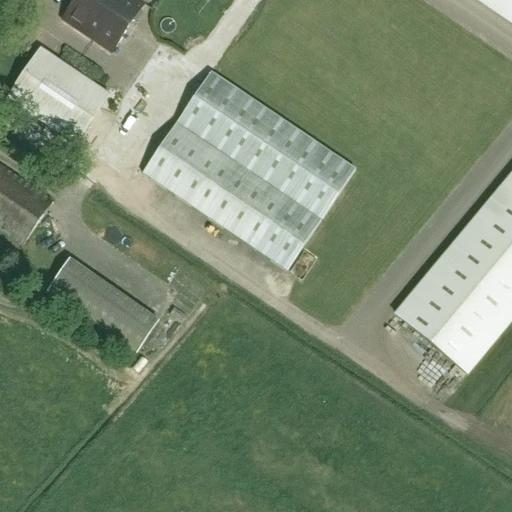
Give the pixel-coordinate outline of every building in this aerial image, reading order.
[(145,6),(136,0),(76,0),(62,22),(111,55),(145,6)] [(511,0),(474,0),(511,25),(511,0)] [(110,96),(42,51),(8,102),(75,147),(110,96)] [(356,172),(211,74),(143,176),(287,273),(356,172)] [(0,232),(23,248),(53,204),(0,167),(0,232)] [(511,321),(511,176),(396,316),(467,376),(511,321)] [(71,261),(48,294),(137,355),(159,323),(71,261)]
